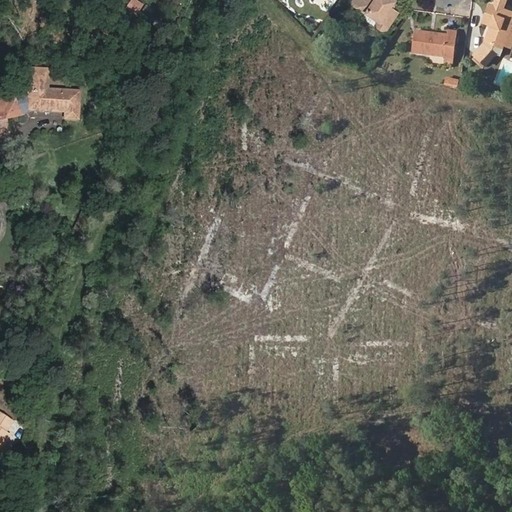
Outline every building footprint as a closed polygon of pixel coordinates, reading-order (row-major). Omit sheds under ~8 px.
[(141,0),(128,0),(126,4),(137,13),(145,3),(141,0)] [(399,9),(395,6),(392,3),(394,0),(361,0),(360,2),(380,17),(380,24),(383,26),(388,26),(399,9)] [(511,31),(510,31),(511,27),(511,10),(492,2),(487,14),(496,17),(494,23),(486,40),(476,51),(477,52),(487,61),(488,62),(498,51),(503,52),(505,46),(511,47),(511,31)] [(487,14),(485,19),(494,23),(496,17),(487,14)] [(415,48),(457,54),(460,28),(450,27),(450,34),(417,29),(415,48)] [(485,64),(487,61),(477,52),(474,55),(485,64)] [(67,106),(79,107),(80,80),(31,79),(30,99),(67,100),(67,106)] [(95,207),(86,203),(82,212),(91,216),(95,207)] [(81,234),(83,234),(91,216),(82,212),(80,216),(78,222),(74,230),(77,232),(74,238),(78,240),(81,234)] [(75,214),(72,219),(78,222),(80,216),(75,214)] [(0,415),(0,448),(8,436),(4,433),(11,422),(0,415)]
